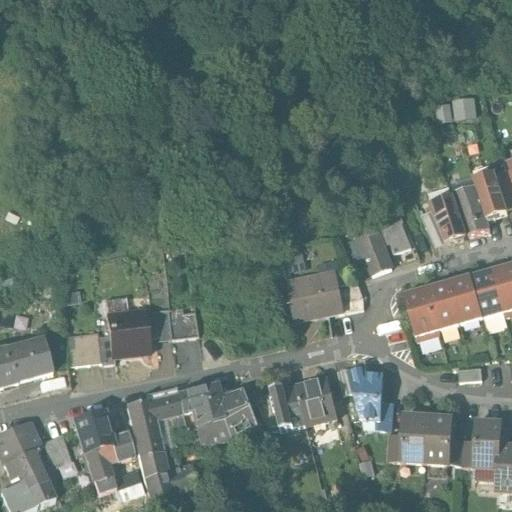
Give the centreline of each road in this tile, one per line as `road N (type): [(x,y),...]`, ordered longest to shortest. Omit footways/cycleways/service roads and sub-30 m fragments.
road 1 (residential): [(0,417),(367,327)]
road 2 (residential): [(367,327),(372,298),(388,278),(511,232)]
road 3 (residential): [(367,327),(388,352),(438,378),(511,385)]
